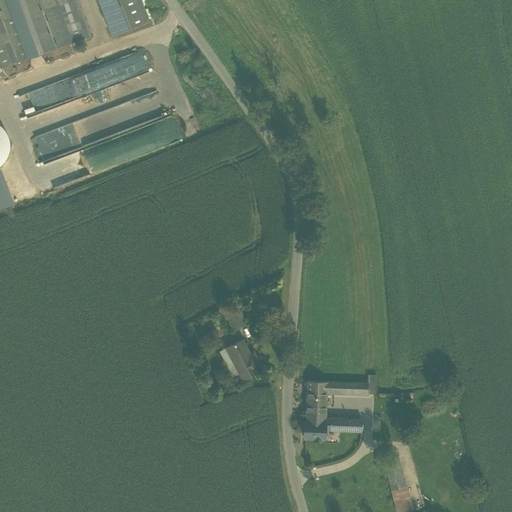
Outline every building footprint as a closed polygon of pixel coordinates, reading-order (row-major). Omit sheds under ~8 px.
[(0,0),(0,65),(1,68),(40,54),(20,0),(0,0)] [(22,0),(42,53),(90,36),(76,0),(22,0)] [(97,0),(111,36),(149,21),(140,0),(97,0)] [(25,93),(83,92),(100,85),(95,71),(91,71),(74,78),(66,78),(50,84),(52,84),(42,88),(37,88),(25,93)] [(70,96),(70,92),(20,96),(21,112),(43,110),(42,103),(57,101),(57,97),(70,96)] [(70,112),(72,118),(129,101),(129,92),(94,92),(84,95),(88,95),(58,104),(65,104),(65,112),(70,112)] [(247,323),(237,303),(223,310),(233,330),(247,323)] [(251,358),(242,339),(226,348),(242,379),(258,371),(258,370),(262,369),(255,356),(251,358)] [(376,375),(368,375),(367,383),(368,383),(367,393),(375,394),(376,375)] [(327,382),(307,381),(305,422),(325,423),(325,418),(326,392),(327,382)] [(367,383),(327,382),(326,392),(367,393),(368,383),(367,383)] [(362,419),(325,418),(325,423),(325,427),(326,427),(330,430),(361,432),(362,419)] [(325,423),(305,422),(304,422),(304,437),(314,438),(314,439),(321,440),(321,438),(324,438),(325,427),(326,427),(325,427),(325,423)] [(395,458),(383,461),(391,490),(403,487),(395,458)] [(403,487),(391,490),(393,499),(400,497),(405,496),(403,487)]
